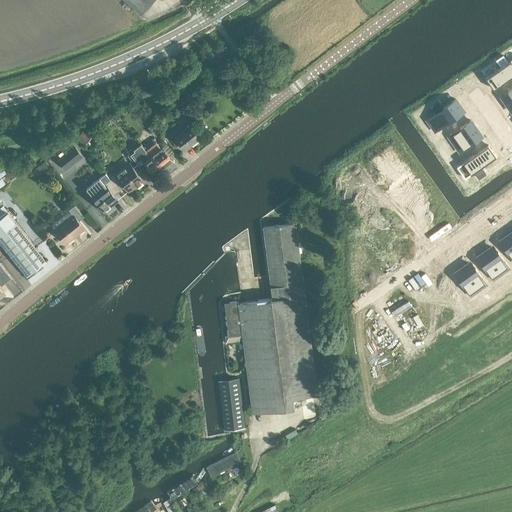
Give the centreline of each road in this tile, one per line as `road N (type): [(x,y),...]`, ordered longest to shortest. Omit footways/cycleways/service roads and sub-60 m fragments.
road 1 (tertiary): [(0,323),(277,102)]
road 2 (secondary): [(0,101),(110,67),(210,16)]
road 3 (tertiary): [(277,102),(412,0)]
